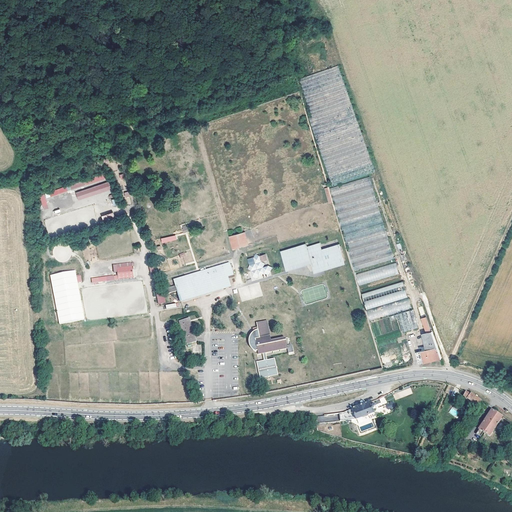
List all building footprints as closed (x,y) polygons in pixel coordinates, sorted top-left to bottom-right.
[(377,169),(340,63),(301,77),(314,115),(310,117),(335,184),(377,169)] [(48,208),(45,198),(105,181),(104,175),(38,193),(43,210),(48,208)] [(396,258),(371,175),(331,187),(356,270),(396,258)] [(78,200),(111,190),(108,182),(75,192),(78,200)] [(113,213),(101,216),(103,222),(115,219),(113,213)] [(232,247),(244,243),(241,231),(228,235),(232,247)] [(162,244),(177,239),(175,235),(160,239),(162,244)] [(312,263),(343,254),(340,244),(322,249),(320,243),(307,247),(306,244),(281,251),(284,261),(309,254),(312,263)] [(309,254),(284,261),(287,271),(312,263),(309,254)] [(343,254),(312,263),(314,273),(346,264),(343,254)] [(254,263),(249,264),(252,275),(269,271),(268,265),(262,266),(259,255),(253,257),(254,263)] [(396,263),(356,274),(359,285),(399,274),(396,263)] [(179,290),(227,275),(232,274),(230,268),(232,267),(231,264),(175,280),(177,285),(167,288),(169,292),(179,290)] [(130,266),(116,268),(118,279),(133,277),(131,266),(130,266)] [(75,269),(50,274),(59,324),(84,319),(75,269)] [(227,275),(179,290),(182,301),(231,287),(227,275)] [(409,297),(404,281),(364,294),(369,310),(409,297)] [(411,359),(404,336),(412,333),(411,330),(418,327),(413,309),(371,322),(384,367),(385,368),(412,360),(411,359)] [(426,333),(432,331),(426,316),(421,318),(426,333)] [(193,340),(195,339),(190,322),(187,323),(186,320),(180,322),(186,344),(193,343),(193,340)] [(257,329),(253,330),(254,334),(250,336),(249,338),(248,340),(248,346),(251,350),(252,352),(254,353),(256,354),(256,352),(257,351),(258,355),(287,349),(284,339),(271,342),(266,321),(256,324),(257,329)] [(420,347),(420,349),(421,351),(417,352),(416,352),(418,358),(419,363),(441,358),(433,332),(423,335),(426,346),(420,347)] [(469,345),(490,352),(493,344),(472,336),(469,345)] [(260,378),(278,374),(274,357),(256,361),(260,378)] [(393,394),(395,400),(413,394),(411,388),(393,394)] [(471,395),(466,393),(464,396),(477,406),(481,401),(479,400),(475,397),(471,394),(471,395)] [(370,402),(348,411),(349,414),(353,413),(356,420),(362,418),(364,418),(365,418),(367,417),(367,416),(368,415),(374,413),(373,409),(376,408),(375,404),(372,405),(370,402)] [(492,410),(478,430),(489,436),(502,417),(492,410)] [(340,421),(349,420),(346,412),(343,413),(340,413),(340,421)]
